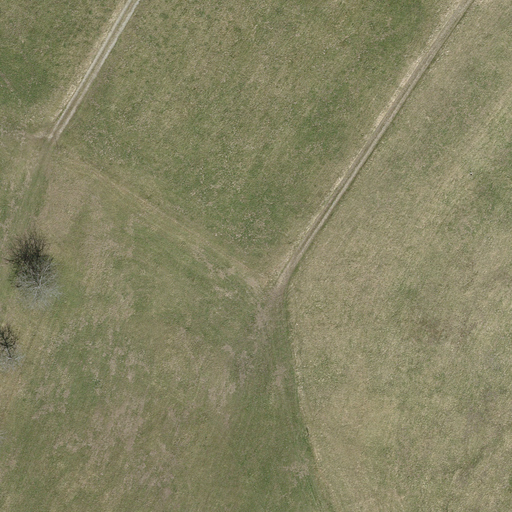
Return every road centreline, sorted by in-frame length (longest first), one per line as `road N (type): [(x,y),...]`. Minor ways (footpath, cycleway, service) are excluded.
road 1 (track): [(465,0),(283,276)]
road 2 (track): [(133,0),(50,143)]
